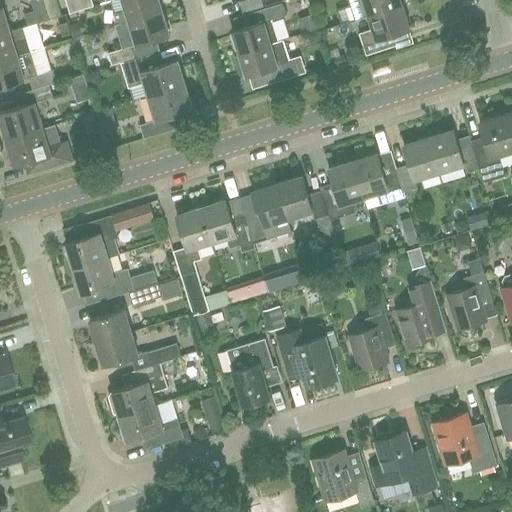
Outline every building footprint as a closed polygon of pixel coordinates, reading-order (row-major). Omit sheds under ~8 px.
[(55,0),(29,0),(33,10),(23,13),(27,25),(60,15),(55,0)] [(64,0),(68,13),(92,5),(90,0),(64,0)] [(116,24),(128,20),(161,10),(158,0),(121,0),(124,9),(113,12),(116,24)] [(368,15),(368,16),(402,5),(402,3),(406,1),(405,0),(348,0),(355,20),(368,15)] [(286,15),(282,3),(253,12),(257,24),(232,32),(239,53),(277,41),(270,20),(277,18),(286,15)] [(410,28),(402,5),(368,16),(372,28),(359,32),(362,43),(366,55),(392,46),(388,35),(410,28)] [(22,26),(9,30),(2,6),(0,6),(0,33),(22,27),(22,26)] [(128,20),(135,44),(169,34),(161,10),(128,20)] [(38,50),(52,46),(46,23),(32,27),(38,50)] [(22,27),(0,33),(0,59),(29,50),(22,27)] [(245,72),(245,74),(270,67),(274,79),(303,70),(299,58),(290,61),(283,39),(277,41),(239,53),(239,54),(234,56),(240,73),(245,72)] [(120,62),(136,57),(132,45),(109,53),(112,64),(120,62)] [(29,50),(0,59),(0,85),(29,76),(32,88),(48,84),(57,81),(53,69),(37,75),(29,50)] [(136,57),(120,62),(128,87),(143,83),(147,95),(184,83),(176,59),(152,66),(148,53),(136,57)] [(184,83),(147,95),(155,119),(139,124),(143,138),(172,129),(168,116),(192,109),(184,83)] [(32,88),(21,92),(25,103),(0,111),(0,121),(5,139),(42,128),(38,116),(47,106),(45,98),(52,96),(48,84),(32,88)] [(487,146),(473,151),(479,168),(483,182),(505,176),(498,155),(511,151),(511,141),(504,114),(479,121),(487,146)] [(27,174),(71,160),(64,137),(47,142),(42,128),(5,139),(14,165),(23,162),(27,174)] [(479,168),(473,151),(472,144),(458,149),(453,130),(428,138),(438,172),(463,164),(465,172),(479,168)] [(409,164),(396,168),(404,192),(417,188),(414,179),(438,172),(428,138),(403,145),(409,164)] [(403,192),(404,192),(396,168),(398,174),(384,178),(377,153),(352,161),(364,198),(375,194),(379,205),(405,197),(403,192)] [(339,205),(325,209),(327,215),(329,220),(354,212),(351,202),(364,198),(352,161),(328,169),(339,205)] [(325,209),(323,200),(320,192),(307,196),(301,177),(276,184),(287,219),(288,218),(312,211),(315,219),(327,215),(325,209)] [(259,216),(246,220),(253,243),(292,231),(288,218),(287,219),(276,184),(252,192),(252,193),(259,216)] [(225,200),(201,207),(211,242),(225,237),(229,249),(239,246),(241,253),(255,248),(253,243),(246,220),(244,213),(230,217),(225,200)] [(150,203),(110,215),(82,224),(86,237),(66,243),(73,268),(107,257),(102,242),(117,237),(115,231),(155,219),(150,203)] [(196,246),(211,242),(201,207),(176,215),(185,247),(190,262),(195,261),(200,259),(196,246)] [(107,257),(73,268),(81,293),(83,292),(102,286),(106,298),(106,299),(128,292),(157,283),(153,269),(130,277),(127,269),(112,273),(107,257)] [(480,299),(491,295),(483,271),(484,271),(480,258),(468,261),(473,274),(462,278),(466,288),(446,294),(457,329),(487,320),(480,299)] [(435,334),(446,330),(426,265),(420,267),(416,275),(419,285),(410,287),(415,305),(397,310),(407,345),(436,336),(435,334)] [(227,290),(205,296),(197,269),(181,274),(193,315),(196,314),(210,309),(231,303),(227,290)] [(502,280),(505,287),(500,288),(511,323),(511,322),(511,273),(505,276),(502,280)] [(272,277),(236,287),(240,300),(275,290),(272,277)] [(157,283),(128,292),(133,305),(161,296),(157,283)] [(96,342),(130,331),(123,309),(116,311),(114,305),(102,309),(103,315),(89,319),(96,342)] [(216,330),(214,322),(211,314),(210,309),(196,314),(203,334),(216,330)] [(382,339),(393,336),(386,313),(364,319),(368,330),(349,336),(359,370),(389,361),(382,339)] [(323,333),(324,336),(304,343),(300,329),(277,336),(286,367),(299,363),(306,387),(337,377),(328,349),(338,346),(334,330),(323,333)] [(130,331),(96,342),(103,364),(117,360),(119,366),(132,362),(130,356),(137,354),(130,331)] [(227,351),(233,372),(243,405),(270,397),(261,370),(274,366),(265,339),(241,346),(227,351)] [(152,365),(159,362),(181,356),(177,342),(148,351),(152,365)] [(0,387),(12,384),(3,355),(0,355),(0,387)] [(117,415),(118,414),(119,416),(154,405),(154,404),(150,392),(167,387),(159,362),(152,365),(131,371),(135,384),(111,391),(112,392),(110,393),(108,396),(114,413),(117,415)] [(511,398),(497,403),(508,439),(511,438),(511,398)] [(154,405),(119,416),(127,440),(149,433),(153,446),(176,439),(178,445),(192,441),(188,427),(180,429),(171,399),(154,404),(154,405)] [(467,413),(434,423),(447,465),(469,458),(473,472),(480,470),(493,466),(497,465),(487,430),(473,434),(470,425),(467,413)] [(0,465),(22,458),(18,445),(29,441),(22,417),(2,423),(0,415),(0,465)] [(209,421),(212,431),(224,428),(220,417),(209,421)] [(414,495),(437,488),(429,462),(415,466),(405,432),(377,441),(384,464),(371,468),(377,486),(393,481),(392,480),(408,476),(414,495)] [(362,508),(375,504),(366,475),(353,479),(344,451),(314,460),(326,501),(357,491),(362,508)]
